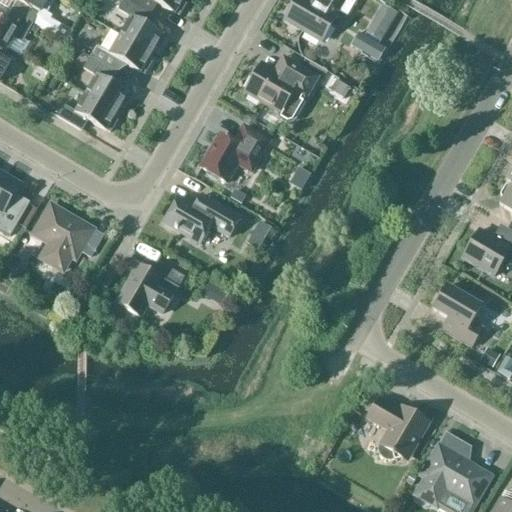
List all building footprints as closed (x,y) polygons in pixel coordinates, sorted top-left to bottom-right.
[(11,0),(17,3),(11,14),(33,26),(42,11),(48,14),(56,0),(55,0),(11,0)] [(182,4),(184,0),(125,0),(125,1),(149,15),(155,5),(174,17),(175,16),(179,18),(186,6),(182,4)] [(347,17),(356,1),(354,0),(307,0),(306,1),(304,0),(297,0),(284,23),(321,45),(340,13),(347,17)] [(143,26),(149,15),(125,1),(118,12),(131,20),(120,38),(151,56),(155,50),(159,52),(166,41),(162,38),(162,37),(143,26)] [(382,7),(365,35),(381,44),(397,16),(382,7)] [(33,26),(11,14),(5,24),(0,21),(0,46),(7,51),(13,41),(22,46),(33,26)] [(60,28),(53,38),(64,44),(70,34),(60,28)] [(106,54),(99,65),(115,74),(121,64),(140,75),(140,74),(144,76),(151,65),(147,62),(151,56),(120,38),(112,33),(101,51),(106,54)] [(365,48),(361,54),(377,63),(384,51),(368,42),(365,48)] [(1,61),(7,51),(0,46),(0,82),(10,66),(1,61)] [(99,65),(106,54),(97,48),(90,60),(99,65)] [(115,74),(99,65),(90,60),(84,71),(96,79),(86,96),(117,115),(120,108),(125,111),(131,99),(127,97),(128,96),(108,84),(115,74)] [(305,103),(318,80),(291,65),(282,79),(261,66),(244,96),(277,115),(279,122),(287,126),(293,125),(306,104),(305,103)] [(352,91),(339,82),(330,97),(344,105),(352,91)] [(113,121),(117,115),(86,96),(75,114),(63,107),(56,118),(80,133),(86,122),(105,134),(106,133),(110,135),(117,124),(113,121)] [(220,137),(200,171),(204,173),(205,178),(215,183),(219,182),(226,186),(238,167),(251,175),(269,144),(243,129),(234,145),(220,137)] [(298,171),(289,186),(300,192),(309,177),(298,171)] [(0,233),(10,239),(30,205),(15,196),(21,186),(7,178),(6,180),(0,176),(0,233)] [(511,188),(507,186),(500,197),(502,202),(499,207),(511,215),(511,227),(511,228),(511,188)] [(244,197),(236,193),(234,191),(228,201),(238,206),(244,197)] [(228,240),(240,220),(217,206),(210,218),(179,200),(164,226),(200,247),(210,230),(228,240)] [(44,263),(63,274),(71,259),(75,262),(80,254),(90,260),(103,239),(51,208),(34,238),(52,248),(44,263)] [(260,224),(254,234),(265,241),(271,230),(260,224)] [(511,234),(508,233),(501,245),(479,233),(463,262),(493,280),(509,251),(511,252),(511,234)] [(18,262),(11,257),(4,269),(12,273),(18,262)] [(161,318),(184,280),(159,265),(153,276),(139,268),(117,306),(140,320),(146,309),(161,318)] [(207,284),(200,296),(206,300),(214,288),(207,284)] [(481,310),(446,289),(433,313),(448,322),(441,333),(471,350),(482,331),(472,325),(481,310)] [(492,370),(499,359),(488,352),(481,364),(492,370)] [(511,366),(511,364),(504,360),(495,375),(507,382),(511,374),(511,373),(509,372),(511,366)] [(390,462),(394,461),(394,462),(410,458),(429,426),(402,410),(400,413),(379,401),(367,421),(388,433),(379,448),(378,453),(382,460),(386,462),(390,462)] [(354,418),(349,426),(355,430),(360,421),(354,418)] [(362,439),(371,444),(374,438),(366,433),(362,439)] [(470,450),(446,436),(421,478),(426,481),(416,498),(437,510),(437,508),(443,511),(471,511),(490,480),(462,463),(470,450)] [(412,476),(407,485),(412,488),(417,479),(412,476)] [(511,511),(511,507),(501,501),(494,511),(511,511)]
